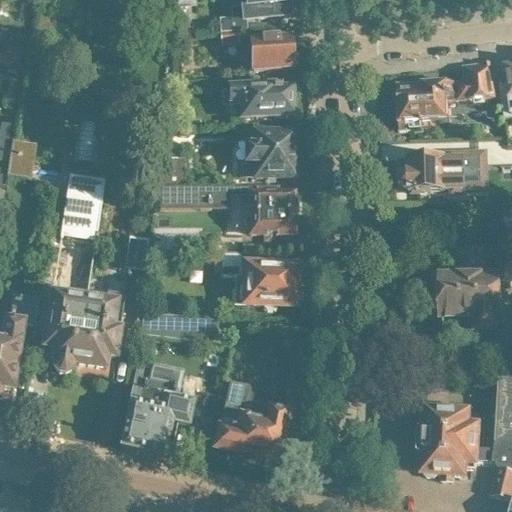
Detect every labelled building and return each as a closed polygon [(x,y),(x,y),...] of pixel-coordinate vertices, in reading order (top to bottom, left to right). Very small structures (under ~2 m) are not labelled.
[(246,0),(248,9),(248,10),(231,11),(232,21),(221,22),(222,34),(237,33),(237,32),(246,31),(245,23),(288,18),(287,4),(289,0),(288,0),(246,0)] [(18,26),(25,27),(29,4),(21,3),(18,26)] [(179,38),(188,38),(189,30),(179,29),(179,38)] [(222,34),(221,34),(222,46),(238,44),(237,33),(222,34)] [(16,34),(14,49),(22,50),(24,35),(16,34)] [(247,55),(249,74),(292,71),(292,70),(295,68),(295,57),(291,55),(290,39),(250,42),(250,54),(247,55)] [(12,64),(20,65),(22,50),(14,49),(12,64)] [(398,93),(394,95),(394,103),(398,105),(400,133),(410,133),(410,130),(421,129),(421,123),(447,122),(446,104),(501,101),(499,89),(496,65),(465,69),(465,70),(467,83),(454,84),(422,86),(397,87),(398,93)] [(507,88),(499,89),(501,101),(504,121),(511,120),(511,68),(505,69),(507,88)] [(12,111),(17,81),(9,80),(5,110),(12,111)] [(186,105),(185,88),(174,89),(172,105),(186,105)] [(274,121),(274,122),(294,121),(293,90),(279,91),(275,88),(228,90),(229,106),(240,105),(241,122),(274,121)] [(27,93),(25,104),(36,106),(38,94),(27,93)] [(3,125),(0,139),(8,141),(10,126),(3,125)] [(293,155),(295,153),(295,145),(293,142),(293,137),(255,137),(255,150),(246,150),(246,166),(241,166),(241,181),(293,181),(293,176),(296,173),(296,166),(293,163),(293,155)] [(0,139),(0,142),(0,154),(11,156),(13,144),(13,142),(8,141),(0,139)] [(11,156),(10,164),(8,178),(31,182),(36,147),(13,144),(11,156)] [(407,174),(400,178),(401,189),(407,194),(411,194),(411,196),(424,196),(424,193),(446,192),(451,192),(451,196),(464,195),(464,192),(466,192),(465,175),(482,174),(482,155),(460,155),(460,161),(446,161),(446,154),(417,155),(417,161),(409,162),(409,174),(407,174)] [(159,162),(156,189),(186,189),(186,162),(159,162)] [(69,184),(62,229),(96,234),(102,189),(69,184)] [(277,190),(158,190),(158,214),(208,214),(208,201),(231,201),(248,201),(248,218),(250,218),(250,237),(293,237),(293,216),(297,212),(297,202),(293,198),(293,197),(277,197),(277,190)] [(511,201),(488,201),(488,229),(511,229),(511,201)] [(130,242),(125,274),(143,277),(148,245),(130,242)] [(219,278),(219,284),(233,284),(232,294),(240,294),(240,308),(264,309),(267,312),(272,312),(275,310),(295,310),(295,306),(298,306),(298,292),(296,292),(296,270),(278,269),(278,268),(263,267),(263,269),(241,268),(241,257),(219,256),(219,278)] [(439,320),(443,320),(443,333),(476,333),(476,335),(497,335),(497,320),(500,320),(500,311),(502,309),(502,300),(500,299),(500,276),(453,276),(450,274),(446,274),(443,276),(439,276),(439,303),(437,306),(437,313),(439,315),(439,320)] [(54,282),(44,350),(53,351),(51,363),(54,364),(54,366),(55,371),(59,375),(64,376),(69,373),(71,369),(72,366),(75,367),(78,346),(80,347),(86,303),(67,301),(70,285),(54,282)] [(78,346),(75,367),(106,371),(107,359),(116,361),(125,298),(107,296),(106,306),(88,304),(86,303),(80,347),(78,346)] [(0,343),(0,396),(1,390),(13,392),(23,326),(35,328),(39,301),(21,299),(20,305),(14,304),(11,323),(5,322),(2,344),(0,343)] [(137,316),(135,336),(193,343),(194,318),(137,316)] [(140,342),(136,359),(149,362),(153,344),(140,342)] [(139,365),(120,451),(164,461),(167,448),(172,449),(177,428),(188,430),(194,405),(176,401),(182,375),(139,365)] [(419,430),(417,457),(424,458),(423,476),(465,479),(465,472),(475,473),(476,466),(494,468),(493,469),(497,469),(491,498),(511,502),(511,382),(499,382),(495,452),(482,452),(480,455),(477,454),(478,429),(468,428),(469,415),(467,415),(465,412),(458,412),(455,414),(427,412),(426,431),(419,430)] [(280,463),(285,459),(287,453),(283,448),(281,447),(284,433),(287,431),(288,423),(287,421),(288,416),(269,412),(266,425),(242,420),(248,390),(229,386),(215,451),(277,464),(278,462),(280,463)]
